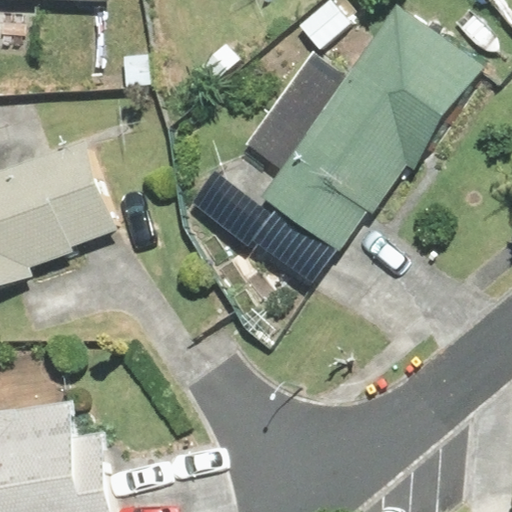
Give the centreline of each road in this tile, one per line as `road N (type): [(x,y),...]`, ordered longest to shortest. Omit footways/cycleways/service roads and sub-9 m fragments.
road 1 (residential): [(313,486),(511,325)]
road 2 (residential): [(313,486),(207,371)]
